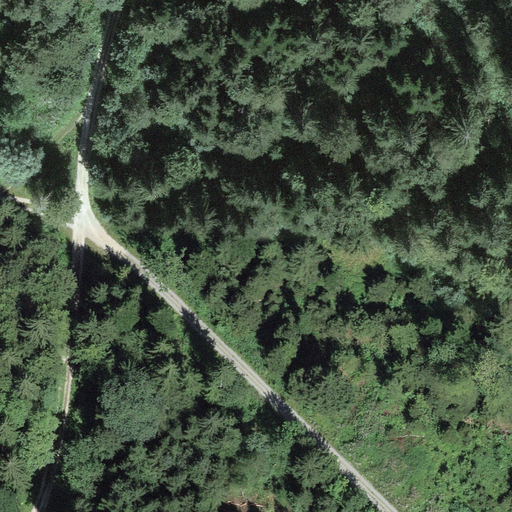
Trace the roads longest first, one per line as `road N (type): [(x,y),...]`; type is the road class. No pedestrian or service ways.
road 1 (track): [(387,511),(82,214)]
road 2 (track): [(82,214),(67,392),(38,511)]
road 3 (track): [(82,214),(88,107),(117,0)]
